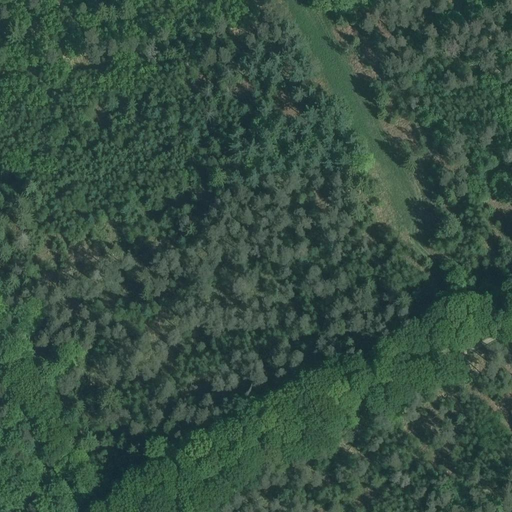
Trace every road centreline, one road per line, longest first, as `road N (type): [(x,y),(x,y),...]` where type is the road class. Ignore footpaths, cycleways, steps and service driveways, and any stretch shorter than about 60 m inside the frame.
road 1 (track): [(169,511),(511,325)]
road 2 (track): [(0,357),(82,511)]
